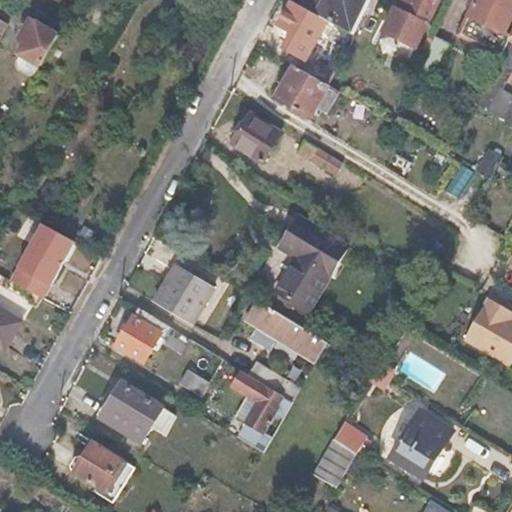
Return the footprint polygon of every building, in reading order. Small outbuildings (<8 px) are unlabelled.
[(340,0),(305,0),(302,6),(326,18),(353,33),(368,0),(347,0),(346,3),(340,0)] [(401,0),(386,34),(419,48),(440,0),(401,0)] [(511,0),(472,0),(455,32),(497,55),(506,38),(500,35),(511,12),(511,0)] [(293,1),(280,24),(294,32),(286,47),(305,57),(320,30),(326,18),(302,6),(293,1)] [(31,20),(32,20),(21,40),(27,43),(21,55),(23,56),(17,66),(18,70),(29,76),(34,74),(40,63),(43,64),(66,23),(38,7),(31,20)] [(326,18),(320,30),(347,45),(353,33),(326,18)] [(449,41),(434,35),(423,59),(438,66),(449,41)] [(511,35),(498,62),(510,68),(511,67),(511,35)] [(336,69),(314,56),(306,70),(329,83),(336,69)] [(431,66),(422,62),(418,70),(427,74),(431,66)] [(306,70),(295,64),(277,97),(311,116),(317,105),(327,111),(338,92),(328,86),(329,83),(306,70)] [(511,94),(488,82),(477,101),(511,122),(511,94)] [(368,106),(354,98),(347,110),(361,118),(368,106)] [(237,128),(241,131),(234,142),(264,160),(281,131),(251,114),(249,117),(245,115),(237,128)] [(339,135),(331,149),(371,173),(377,162),(385,172),(415,190),(426,170),(480,202),(490,185),(435,154),(432,159),(400,140),(403,133),(375,118),(366,133),(340,118),(333,132),(339,135)] [(301,138),(294,149),(315,162),(332,172),(338,161),(321,151),(301,138)] [(299,217),(282,246),(298,256),(296,259),(327,278),(347,246),(299,217)] [(80,240),(45,222),(13,279),(47,298),(80,240)] [(327,278),(296,259),(278,289),(310,308),(327,278)] [(213,290),(176,268),(155,304),(192,325),(213,290)] [(511,313),(484,299),(462,341),(511,367),(511,365),(511,313)] [(259,300),(247,321),(310,358),(322,338),(259,300)] [(172,327),(138,307),(117,346),(145,363),(160,336),(166,339),(172,327)] [(22,321),(0,308),(0,346),(5,349),(22,321)] [(185,352),(196,357),(180,384),(202,397),(224,359),(192,339),(185,352)] [(249,395),(259,401),(246,423),(238,437),(256,447),(282,404),(288,408),(293,401),(268,386),(242,370),(234,386),(249,395)] [(274,376),(268,386),(293,401),(299,391),(274,376)] [(165,407),(122,382),(101,418),(144,443),(165,407)] [(259,401),(249,395),(236,417),(246,423),(259,401)] [(453,432),(422,411),(391,457),(424,478),(453,432)] [(358,451),(339,439),(318,474),(338,487),(358,451)] [(79,456),(70,471),(115,497),(117,495),(127,501),(144,471),(93,442),(83,458),(79,456)] [(450,511),(430,499),(422,511),(450,511)]
